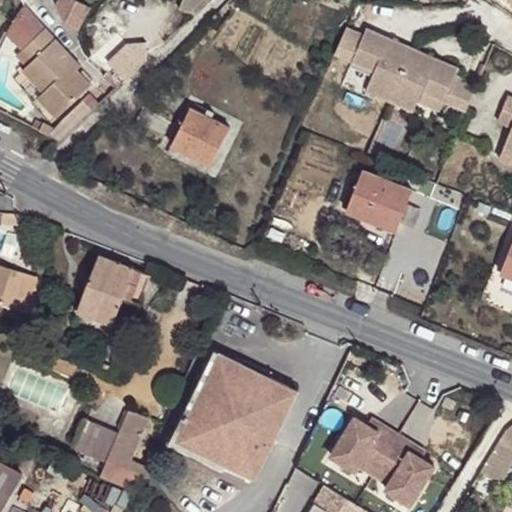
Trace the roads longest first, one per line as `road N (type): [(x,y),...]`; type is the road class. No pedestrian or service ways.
road 1 (tertiary): [(0,166),(97,217),(511,385)]
road 2 (unknown): [(343,317),(286,432),(234,511)]
